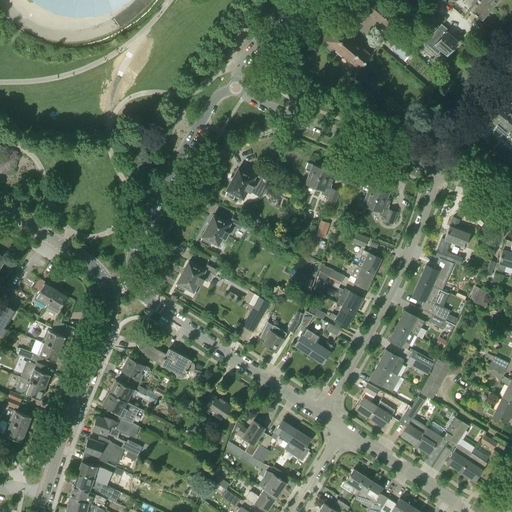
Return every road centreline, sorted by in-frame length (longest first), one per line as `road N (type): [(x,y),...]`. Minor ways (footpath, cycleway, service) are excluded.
road 1 (residential): [(322,413),(391,293),(437,172)]
road 2 (residential): [(322,413),(142,296),(131,281)]
road 3 (residential): [(131,281),(129,264),(149,215),(213,103),(234,87)]
road 4 (residential): [(45,494),(105,332),(109,289)]
road 5 (residential): [(423,167),(234,87)]
road 6 (residential): [(466,511),(343,429)]
road 7 (residential): [(423,167),(448,123),(511,50)]
road 8 (residential): [(109,289),(85,261),(0,206)]
